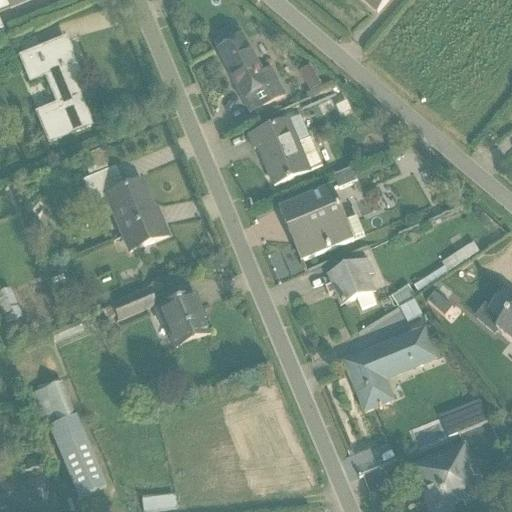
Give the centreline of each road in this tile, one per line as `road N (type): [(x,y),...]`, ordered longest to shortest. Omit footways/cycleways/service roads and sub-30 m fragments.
road 1 (residential): [(136,0),(349,511)]
road 2 (residential): [(511,206),(271,0)]
